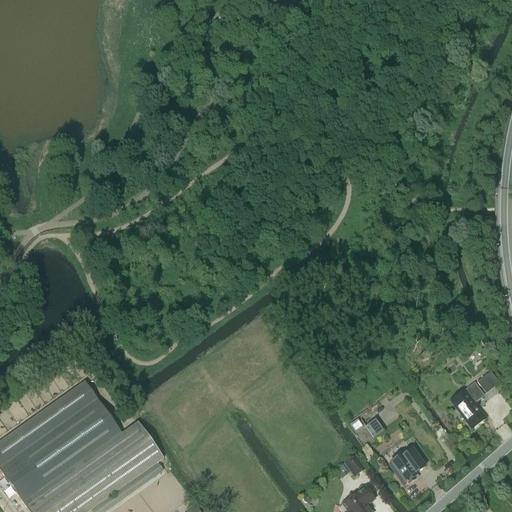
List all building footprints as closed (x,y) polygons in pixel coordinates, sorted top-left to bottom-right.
[(476,383),(479,387),(489,380),(486,376),(476,383)] [(85,383),(0,443),(0,472),(23,505),(121,435),(85,383)] [(483,397),(474,385),(465,392),(464,391),(450,402),(471,430),(485,420),(473,404),(483,397)] [(365,427),(373,439),(385,431),(376,419),(365,427)] [(121,435),(23,505),(28,511),(89,511),(163,460),(137,424),(121,435)] [(424,469),(421,465),(421,464),(422,463),(423,463),(417,454),(416,455),(417,455),(415,456),(411,451),(403,457),(402,455),(390,463),(391,465),(389,467),(402,485),(404,483),(406,486),(407,485),(408,487),(415,482),(413,480),(418,477),(416,475),(424,469)] [(364,471),(354,458),(336,472),(341,478),(350,472),(354,478),(364,471)] [(158,465),(91,511),(102,511),(162,470),(158,465)] [(356,495),(342,505),(346,511),(368,511),(364,506),(373,499),(365,489),(356,495)]
